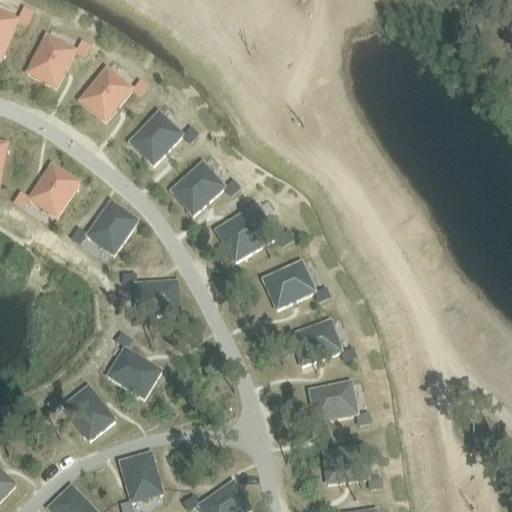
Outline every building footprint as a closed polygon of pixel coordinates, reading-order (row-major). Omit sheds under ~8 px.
[(0,14),(0,63),(18,22),(0,14)] [(47,38),(28,76),(57,91),(76,53),(47,38)] [(108,71),(80,104),(106,125),(133,92),(108,71)] [(160,115),(130,145),(154,168),(183,138),(160,115)] [(0,187),(8,146),(0,144),(0,187)] [(204,165),(172,194),(193,218),(225,190),(204,165)] [(57,220),(80,184),(53,166),(30,202),(57,220)] [(114,258),(139,223),(112,204),(87,239),(114,258)] [(258,208),(216,233),(236,265),(278,240),(258,208)] [(302,264),(263,282),(277,312),(316,294),(302,264)] [(138,319),(180,316),(178,284),(135,287),(138,319)] [(331,323),(291,338),(302,369),(342,354),(331,323)] [(109,379),(145,401),(162,373),(126,351),(109,379)] [(352,385),(310,393),(316,425),(358,417),(352,385)] [(64,409),(90,443),(116,423),(90,389),(64,409)] [(366,449),(324,454),(328,486),(370,481),(366,449)] [(164,496),(152,455),(121,464),(132,505),(164,496)] [(0,503),(16,487),(0,471),(0,503)] [(202,511),(251,511),(253,511),(234,484),(199,508),(202,511)] [(95,511),(72,488),(48,511),(49,511),(95,511)]
